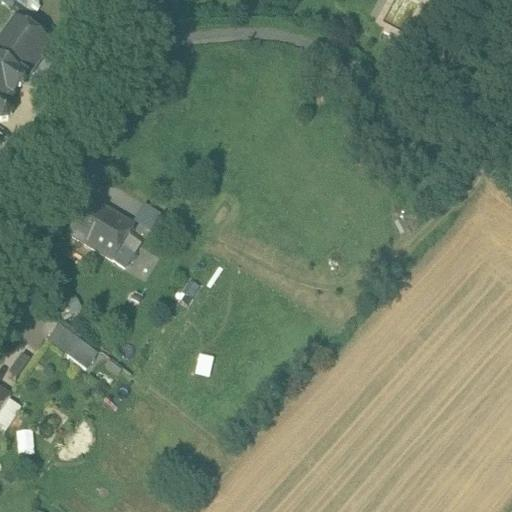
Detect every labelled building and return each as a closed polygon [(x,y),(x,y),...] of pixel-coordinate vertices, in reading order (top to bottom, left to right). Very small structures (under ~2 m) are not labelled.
[(3,0),(13,5),(15,2),(32,12),(39,0),(3,0)] [(16,21),(0,42),(0,122),(1,123),(8,122),(13,116),(11,109),(7,106),(50,45),(16,21)] [(133,227),(90,201),(69,235),(112,262),(121,247),(133,227)] [(135,256),(121,247),(112,262),(125,271),(135,256)] [(68,356),(81,339),(62,325),(49,342),(68,356)] [(100,354),(81,339),(68,356),(87,371),(100,354)] [(0,416),(11,400),(0,393),(0,416)] [(21,407),(11,400),(0,416),(0,438),(21,407)]
